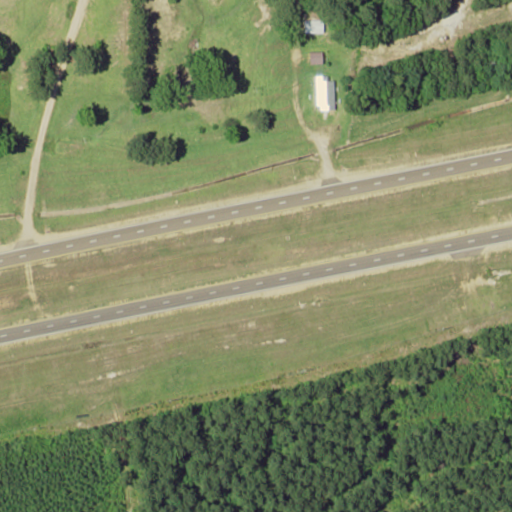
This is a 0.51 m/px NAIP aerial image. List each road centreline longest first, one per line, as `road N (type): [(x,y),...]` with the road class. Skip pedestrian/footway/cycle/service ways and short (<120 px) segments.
road 1 (trunk): [(0,337),(511,231)]
road 2 (trunk): [(511,155),(0,259)]
